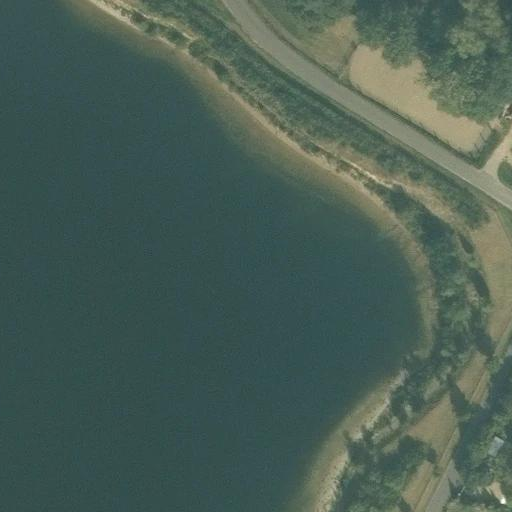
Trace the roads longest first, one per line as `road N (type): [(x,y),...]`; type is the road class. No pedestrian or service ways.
road 1 (unclassified): [(511,197),(288,53),(234,0)]
road 2 (unclassified): [(434,511),(511,355)]
